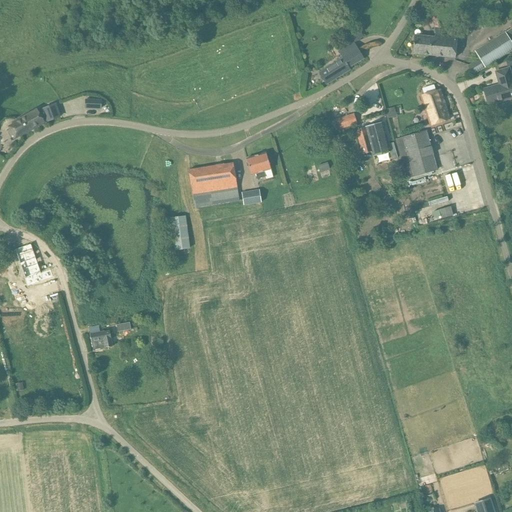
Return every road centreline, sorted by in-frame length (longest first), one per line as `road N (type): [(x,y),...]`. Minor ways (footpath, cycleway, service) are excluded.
road 1 (unclassified): [(0,181),(23,146),(54,127),(103,121),(180,133),(229,130),(317,95),(378,56)]
road 2 (unclassified): [(511,276),(457,92),(428,71),(378,56)]
road 3 (unclassified): [(96,423),(59,270),(44,247),(4,228)]
road 4 (unclassified): [(198,511),(96,423)]
